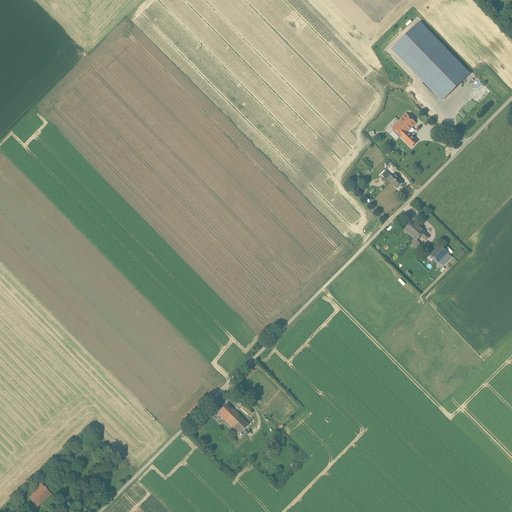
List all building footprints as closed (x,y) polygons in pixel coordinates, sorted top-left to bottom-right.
[(471,75),(420,22),(391,50),(442,102),(471,75)] [(392,44),(410,28),(408,26),(391,43),(392,44)] [(464,128),(468,132),(498,102),(494,98),(464,128)] [(415,124),(406,115),(393,129),(411,147),(416,142),(407,132),(415,124)] [(385,172),(380,177),(384,181),(388,178),(389,176),(385,172)] [(394,174),(390,177),(389,176),(388,178),(389,179),(388,180),(397,188),(402,183),(394,174)] [(425,231),(413,220),(405,229),(413,238),(416,240),(421,235),(425,231)] [(416,240),(413,238),(409,242),(416,249),(420,244),(416,240)] [(424,249),(420,244),(416,249),(420,253),(424,249)] [(441,245),(430,255),(434,258),(438,263),(439,262),(448,253),(449,253),(441,245)] [(451,257),(448,253),(439,262),(442,266),(451,257)] [(253,411),(241,401),(238,404),(249,415),(253,411)] [(233,409),(227,404),(218,413),(228,422),(237,413),(233,409)] [(248,424),(237,413),(228,422),(239,434),(248,424)] [(39,482),(25,495),(35,504),(48,491),(39,482)] [(48,491),(35,504),(38,507),(51,494),(48,491)]
